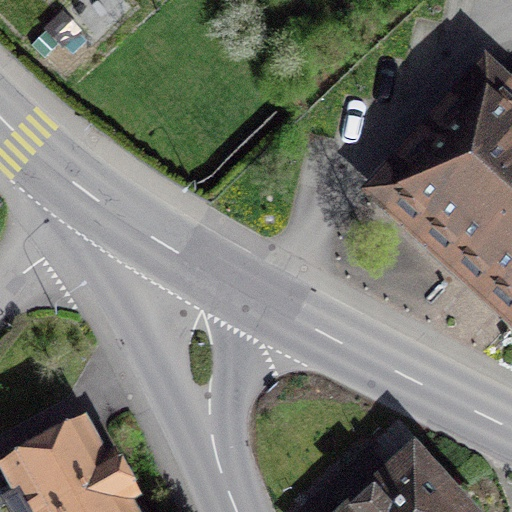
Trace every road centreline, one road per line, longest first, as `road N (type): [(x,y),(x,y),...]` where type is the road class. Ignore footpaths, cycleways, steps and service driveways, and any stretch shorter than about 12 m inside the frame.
road 1 (secondary): [(511,427),(230,279)]
road 2 (tertiary): [(230,279),(202,360),(204,402),(240,511)]
road 3 (secondary): [(230,279),(74,183)]
road 4 (residential): [(0,292),(74,183)]
